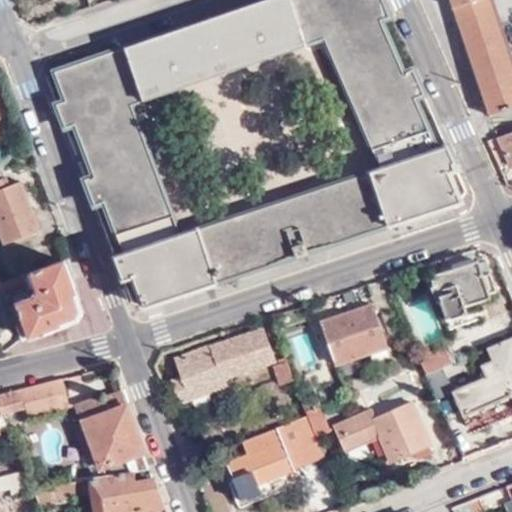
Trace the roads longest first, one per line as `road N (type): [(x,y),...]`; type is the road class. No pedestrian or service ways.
road 1 (residential): [(121,344),(500,215)]
road 2 (residential): [(121,344),(8,51)]
road 3 (residential): [(500,215),(407,0)]
road 4 (residential): [(185,511),(121,344)]
road 5 (residential): [(8,51),(173,0)]
road 6 (residential): [(350,511),(511,449)]
road 7 (residential): [(0,374),(121,344)]
